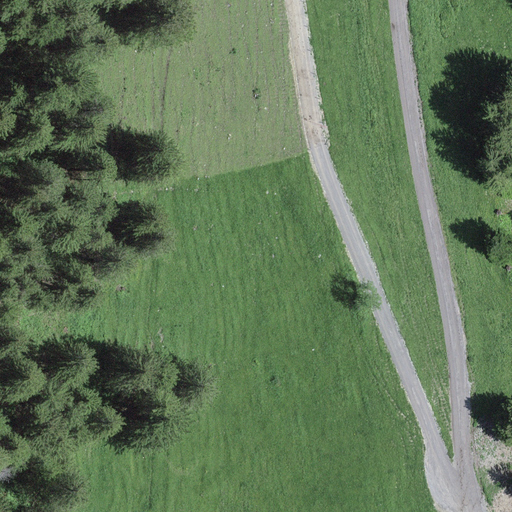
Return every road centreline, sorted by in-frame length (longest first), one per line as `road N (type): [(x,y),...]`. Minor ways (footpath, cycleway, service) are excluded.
road 1 (track): [(295,0),(315,141),(449,488),(475,502)]
road 2 (track): [(475,502),(455,328),(425,204),(399,0)]
